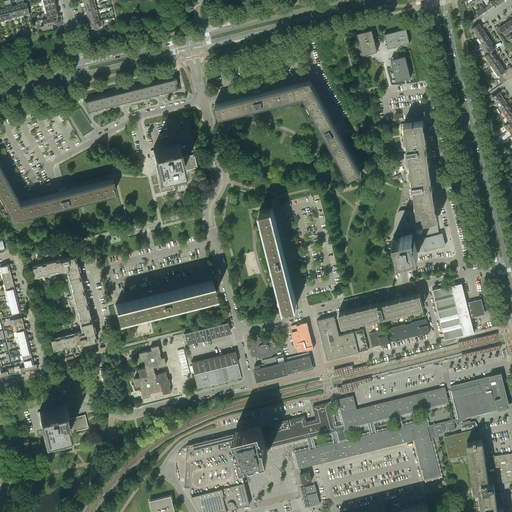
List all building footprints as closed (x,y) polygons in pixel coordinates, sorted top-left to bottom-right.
[(5,8),(2,9),(5,21),(7,20),(7,18),(11,17),(6,0),(3,1),(5,8)] [(9,0),(7,0),(6,0),(11,17),(15,16),(15,18),(17,18),(14,6),(11,7),(9,0)] [(23,14),(19,0),(16,0),(17,5),(14,6),(17,18),(19,17),(19,15),(23,14)] [(22,0),(19,0),(23,14),(27,13),(27,15),(29,15),(26,3),(23,4),(22,0)] [(477,4),(476,3),(473,0),(466,0),(469,4),(466,6),(468,8),(467,9),(469,12),(468,13),(470,15),(475,12),(471,7),(473,5),(474,6),(477,4)] [(44,6),(44,7),(45,11),(44,11),(44,13),(46,13),(46,12),(56,10),(55,7),(56,6),(55,3),(54,4),(44,6)] [(56,10),(46,12),(46,13),(47,17),(45,17),(46,18),(46,19),(53,17),(57,16),(57,13),(58,12),(57,9),(56,10)] [(46,19),(46,18),(42,19),(44,25),(40,26),(41,30),(53,27),(52,24),(54,23),(53,20),(54,20),(53,17),(46,19)] [(99,21),(89,23),(90,29),(101,26),(99,21)] [(481,26),(479,23),(471,28),(475,33),(482,28),(481,26)] [(510,33),(509,31),(504,24),(499,27),(505,37),(510,33)] [(406,28),(384,33),(386,39),(384,41),(387,43),(388,48),(393,47),(395,48),(396,46),(410,43),(406,28)] [(482,28),(475,33),(478,38),(486,33),(482,28)] [(372,29),(357,33),(363,54),(368,53),(370,55),(372,52),(377,51),(376,46),(377,44),(375,42),(372,29)] [(486,33),(478,38),(482,43),(489,38),(486,33)] [(489,38),(482,43),(485,48),(492,43),(489,38)] [(492,43),(485,48),(488,53),(492,50),(492,51),(496,48),(492,43)] [(488,53),(484,55),(488,61),(495,56),(492,51),(492,50),(488,53)] [(397,55),(396,58),(391,59),(392,64),(391,66),(393,67),(396,81),(411,77),(405,55),(400,56),(397,55)] [(495,56),(488,61),(491,65),(498,61),(495,56)] [(498,61),(491,65),(494,70),(502,66),(498,61)] [(507,73),(510,71),(511,69),(511,68),(509,65),(507,66),(508,68),(505,70),(502,66),(494,70),(499,78),(502,76),(505,74),(507,73)] [(169,79),(164,81),(167,92),(168,92),(168,90),(170,90),(171,92),(172,92),(169,79)] [(335,124),(315,88),(310,80),(260,93),(259,91),(253,92),(254,94),(251,95),(218,103),(216,104),(219,117),(303,96),(348,178),(361,171),(338,130),(339,129),(336,123),(335,124)] [(159,82),(154,83),(157,94),(158,94),(158,93),(160,92),(161,95),(162,94),(159,82)] [(149,84),(144,86),(147,97),(149,97),(148,95),(150,95),(151,97),(153,97),(149,84)] [(140,87),(135,88),(137,99),(139,99),(138,98),(140,97),(141,100),(143,99),(140,87)] [(503,88),(492,96),(495,101),(503,96),(501,94),(505,90),(503,88)] [(130,89),(125,91),(127,102),(129,102),(128,100),(130,100),(131,102),(133,102),(130,89)] [(120,92),(115,93),(118,104),(119,104),(118,103),(120,102),(121,105),(123,104),(120,92)] [(507,93),(503,96),(495,101),(499,107),(506,102),(506,101),(506,102),(504,99),(508,95),(507,93)] [(110,94),(105,96),(108,107),(109,107),(109,105),(111,105),(111,107),(113,107),(110,94)] [(100,97),(95,98),(98,109),(99,109),(99,108),(101,107),(101,110),(103,109),(100,97)] [(87,111),(88,111),(88,112),(89,112),(89,110),(91,110),(91,112),(93,112),(90,99),(83,101),(84,105),(86,105),(87,111)] [(510,107),(508,104),(511,101),(510,99),(506,101),(506,102),(499,107),(497,108),(500,113),(502,112),(510,107)] [(511,105),(510,107),(502,112),(506,117),(511,112),(511,110),(511,109),(511,108),(511,105)] [(417,209),(419,221),(438,219),(423,120),(404,123),(417,209)] [(511,120),(509,122),(505,125),(503,126),(507,131),(509,130),(511,127),(511,120)] [(153,150),(156,160),(154,161),(154,162),(155,162),(155,166),(155,167),(157,167),(159,173),(156,174),(159,185),(161,192),(174,189),(170,171),(189,166),(190,169),(197,167),(194,154),(180,157),(177,145),(180,144),(180,143),(167,147),(164,148),(164,147),(151,151),(153,150)] [(19,201),(15,194),(1,169),(0,167),(2,166),(0,162),(0,195),(12,218),(80,201),(114,192),(111,179),(65,190),(65,188),(59,190),(59,191),(19,201)] [(284,254),(273,207),(259,211),(283,308),(297,305),(296,299),(286,259),(286,255),(286,253),(284,254)] [(439,233),(438,219),(419,221),(417,209),(405,210),(402,209),(401,210),(399,210),(398,212),(397,213),(397,215),(397,216),(396,217),(396,219),(396,220),(396,221),(396,223),(395,224),(395,227),(395,230),(395,233),(395,235),(395,236),(396,236),(397,237),(413,233),(418,252),(446,245),(442,232),(439,233)] [(392,238),(398,258),(418,253),(417,252),(418,252),(413,233),(397,237),(392,238)] [(73,255),(31,266),(34,276),(65,269),(64,263),(66,262),(68,271),(67,271),(69,277),(70,281),(67,281),(71,295),(69,296),(70,298),(67,299),(68,304),(71,303),(71,306),(73,305),(77,319),(79,319),(82,328),(83,328),(85,337),(83,337),(81,331),(50,339),(53,350),(95,340),(93,335),(95,335),(76,259),(75,260),(73,255)] [(12,263),(6,264),(5,262),(0,263),(0,268),(1,272),(10,270),(9,267),(12,266),(12,263)] [(13,269),(10,270),(1,272),(2,278),(11,275),(10,273),(14,271),(13,269)] [(11,275),(2,278),(4,283),(13,281),(12,278),(15,277),(14,275),(11,275)] [(13,281),(4,283),(5,289),(14,287),(13,284),(17,283),(16,280),(13,281)] [(160,291),(160,293),(115,304),(118,318),(216,294),(212,280),(167,292),(160,291)] [(470,316),(466,301),(462,282),(432,290),(445,339),(474,332),(470,316)] [(17,286),(14,287),(5,289),(7,295),(16,293),(15,290),(18,289),(17,286)] [(19,292),(16,293),(7,295),(8,301),(17,299),(16,296),(19,295),(19,292)] [(377,304),(338,313),(342,328),(378,319),(377,316),(380,315),(380,316),(423,305),(420,294),(381,304),(381,305),(378,305),(377,304)] [(481,297),(466,301),(470,316),(485,312),(481,297)] [(20,298),(17,299),(8,301),(10,307),(18,305),(18,302),(21,301),(20,298)] [(18,305),(10,307),(11,313),(20,311),(19,308),(22,306),(22,304),(18,305)] [(368,349),(363,329),(339,335),(334,315),(318,320),(328,359),(368,349)] [(13,319),(14,325),(23,323),(22,320),(26,319),(25,316),(22,317),(13,319)] [(429,332),(426,319),(410,322),(411,323),(406,325),(405,324),(390,328),(393,341),(409,337),(409,336),(414,335),(414,336),(429,332)] [(311,342),(308,328),(309,328),(307,321),(291,325),(292,331),(292,332),(295,346),(296,346),(298,352),(314,348),(312,341),(311,342)] [(26,322),(23,323),(14,325),(16,331),(25,329),(24,326),(27,325),(26,322)] [(28,328),(25,329),(16,331),(17,337),(26,335),(25,332),(28,331),(28,328)] [(369,333),(373,346),(388,342),(385,329),(369,333)] [(26,335),(17,337),(19,343),(27,340),(27,337),(30,336),(29,334),(26,335)] [(252,356),(253,357),(254,356),(257,357),(259,357),(260,357),(262,357),(263,357),(265,357),(266,357),(267,357),(269,356),(271,356),(271,355),(272,355),(273,354),(274,353),(275,353),(275,352),(276,351),(276,350),(276,349),(277,349),(277,348),(277,347),(277,346),(277,344),(277,343),(276,342),(275,341),(274,342),(273,340),(273,339),(272,338),(272,337),(271,337),(270,336),(269,336),(268,336),(266,336),(265,336),(262,337),(258,336),(258,335),(257,337),(257,338),(256,339),(255,340),(254,342),(253,343),(252,344),(252,346),(251,347),(251,349),(250,349),(250,350),(250,351),(250,352),(250,353),(251,353),(251,354),(252,355),(252,356)] [(27,340),(19,343),(20,348),(29,346),(28,343),(31,342),(31,340),(27,340)] [(158,344),(154,345),(150,346),(151,350),(146,351),(146,350),(138,352),(140,360),(143,359),(144,364),(144,367),(137,368),(139,376),(134,378),(136,386),(139,385),(140,389),(139,389),(141,397),(150,395),(149,395),(149,392),(153,391),(153,392),(161,390),(162,393),(170,392),(168,384),(170,383),(169,378),(167,379),(165,371),(155,374),(153,367),(157,366),(166,364),(164,356),(163,356),(160,357),(159,353),(160,353),(158,344)] [(32,345),(29,346),(20,348),(22,354),(30,352),(30,349),(33,348),(32,345)] [(183,349),(177,350),(183,373),(189,372),(183,349)] [(30,352),(22,354),(23,360),(32,358),(31,355),(34,354),(34,351),(30,352)] [(238,362),(235,353),(233,353),(233,351),(231,352),(231,351),(229,352),(232,364),(238,362)] [(232,364),(229,352),(224,353),(227,365),(232,364)] [(285,361),(287,367),(289,373),(313,367),(310,355),(309,352),(285,358),(285,361)] [(227,365),(224,353),(218,355),(221,367),(227,365)] [(287,367),(285,361),(285,358),(284,354),(261,360),(261,361),(258,362),(259,364),(254,365),(255,368),(253,369),(257,381),(258,381),(278,376),(289,373),(287,367)] [(221,367),(218,355),(213,356),(216,368),(221,367)] [(216,368),(213,356),(207,358),(210,369),(216,368)] [(35,357),(32,358),(23,360),(24,366),(33,364),(33,361),(36,360),(35,357)] [(210,369),(207,358),(202,359),(205,371),(210,369)] [(205,371),(202,359),(196,360),(199,372),(205,371)] [(199,372),(196,360),(191,362),(194,373),(199,372)] [(36,363),(33,364),(24,366),(19,367),(19,365),(16,366),(17,372),(20,371),(20,372),(37,368),(36,363)] [(241,377),(237,363),(194,374),(197,388),(241,377)] [(7,370),(0,372),(0,371),(0,376),(8,375),(11,374),(9,368),(6,368),(7,370)] [(510,407),(501,372),(489,375),(489,376),(452,385),(451,385),(451,386),(450,386),(450,387),(450,388),(458,419),(497,409),(497,410),(510,407)] [(449,402),(445,386),(429,390),(433,406),(449,402)] [(433,406),(429,390),(425,391),(428,407),(433,406)] [(425,391),(415,394),(419,409),(428,407),(425,391)] [(419,409),(415,394),(405,396),(409,412),(419,409)] [(353,395),(338,399),(340,409),(356,405),(353,395)] [(405,396),(395,399),(399,414),(409,412),(405,396)] [(395,399),(386,401),(390,416),(399,414),(395,399)] [(386,401),(376,403),(380,419),(390,416),(386,401)] [(313,406),(314,410),(329,407),(328,402),(313,406)] [(376,403),(366,406),(370,421),(380,419),(376,403)] [(88,427),(85,414),(67,419),(64,406),(66,405),(53,408),(53,409),(51,409),(50,409),(37,412),(40,412),(47,441),(45,442),(46,449),(60,446),(56,432),(69,429),(70,432),(88,427)] [(356,405),(340,409),(345,428),(360,424),(356,408),(356,405)] [(366,406),(356,408),(360,424),(370,421),(366,406)] [(329,407),(314,410),(316,418),(316,420),(319,420),(319,419),(331,415),(329,407)] [(310,437),(306,421),(305,415),(304,415),(305,416),(301,417),(300,417),(299,417),(298,417),(297,417),(295,418),(265,425),(270,446),(310,437)] [(316,420),(316,418),(306,421),(310,437),(335,430),(331,415),(319,419),(319,420),(316,420)] [(434,455),(426,420),(411,423),(414,433),(410,434),(411,440),(414,439),(419,459),(434,455)] [(446,423),(448,431),(455,429),(454,421),(446,423)] [(478,428),(477,423),(477,422),(476,422),(475,422),(462,425),(461,426),(461,427),(461,429),(462,432),(474,429),(478,428)] [(407,424),(402,426),(406,441),(411,440),(410,434),(407,424)] [(434,426),(436,434),(444,432),(442,424),(434,426)] [(234,432),(232,433),(239,461),(266,454),(259,425),(233,431),(234,432)] [(406,441),(402,426),(398,427),(401,442),(406,441)] [(398,427),(383,430),(387,446),(401,442),(398,427)] [(502,511),(502,508),(503,508),(500,493),(494,494),(493,483),(511,480),(511,452),(484,457),(482,441),(481,441),(481,440),(481,439),(477,440),(474,429),(462,432),(463,434),(446,438),(450,455),(459,454),(459,456),(469,455),(474,489),(479,488),(482,511),(502,511)] [(381,431),(378,432),(382,447),(387,446),(383,430),(381,431)] [(378,432),(364,435),(367,451),(382,447),(378,432)] [(192,495),(244,482),(239,461),(232,433),(187,445),(185,476),(191,476),(190,492),(192,495)] [(364,435),(354,438),(358,453),(367,451),(364,435)] [(354,438),(344,440),(348,456),(358,453),(354,438)] [(344,440),(334,442),(338,458),(348,456),(344,440)] [(334,442),(325,445),(329,460),(338,458),(334,442)] [(325,445),(315,447),(319,463),(329,460),(325,445)] [(315,447),(305,450),(309,465),(319,463),(315,447)] [(295,452),(298,468),(309,465),(305,450),(295,452)] [(437,464),(434,455),(419,459),(421,468),(437,464)] [(437,464),(421,468),(424,479),(440,475),(437,464)] [(309,470),(300,473),(302,482),(312,480),(309,470)] [(250,503),(244,482),(192,495),(202,511),(216,511),(227,509),(226,506),(228,505),(228,506),(229,506),(229,507),(230,507),(231,507),(232,507),(233,507),(234,506),(235,505),(235,504),(235,503),(237,503),(238,507),(250,503)] [(315,484),(305,486),(310,506),(320,503),(315,484)] [(175,511),(172,499),(171,495),(149,500),(152,511),(175,511)]
